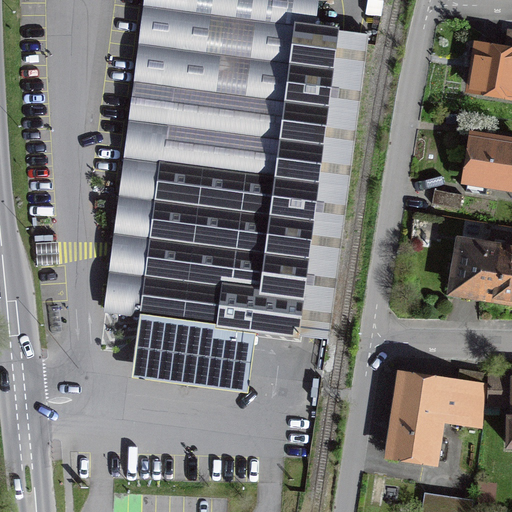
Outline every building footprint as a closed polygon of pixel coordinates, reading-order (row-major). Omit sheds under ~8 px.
[(319,0),(160,0),(147,11),(118,187),(101,316),(139,321),(131,384),(249,399),(258,334),(308,341),(327,343),(343,220),(356,130),(370,39),(352,36),(317,32),(319,0)] [(471,88),(511,95),(511,53),(478,47),(471,88)] [(474,140),(466,192),(486,195),(488,183),(511,186),(511,138),(502,137),(501,144),(474,140)] [(463,195),(434,190),(432,204),(460,209),(463,195)] [(454,291),(511,298),(511,246),(511,247),(508,248),(507,250),(506,252),(461,244),(454,291)] [(488,373),(459,369),(457,384),(486,388),(488,373)] [(444,421),(481,427),(483,414),(482,414),(486,388),(457,384),(406,376),(403,397),(396,396),(387,452),(395,453),(394,454),(429,459),(433,438),(441,439),(444,421)] [(511,416),(509,416),(508,446),(511,445),(511,379),(489,379),(488,403),(511,403),(511,416)] [(470,511),(472,501),(426,494),(422,511),(470,511)]
